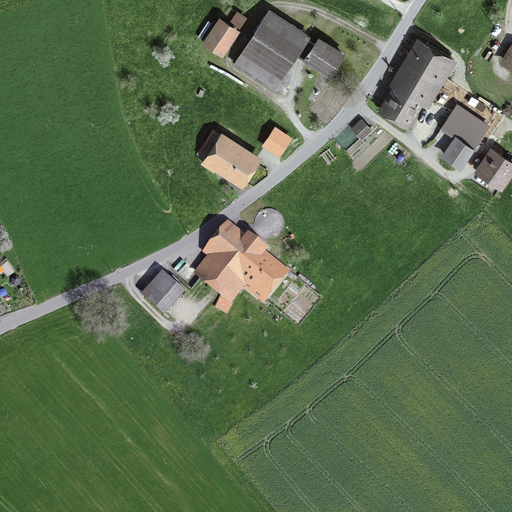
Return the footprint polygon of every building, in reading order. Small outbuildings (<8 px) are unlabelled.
[(273,88),(297,52),(330,74),(343,55),(319,39),(315,44),(306,38),(308,35),(270,10),(235,64),(273,88)] [(238,13),(232,22),(239,26),(244,18),(238,13)] [(220,21),(205,41),(222,53),(236,32),(220,21)] [(406,123),(420,100),(428,104),(453,62),(422,43),(383,109),(406,123)] [(445,156),(459,166),(482,131),(452,111),(441,128),(457,139),(445,156)] [(370,130),(361,120),(353,129),(361,138),(370,130)] [(254,161),(221,139),(223,136),(214,130),(198,154),(207,160),(204,164),(214,170),(218,164),(242,180),(254,161)] [(276,130),(266,144),(278,152),(288,138),(276,130)] [(493,151),(492,150),(478,170),(501,186),(511,169),(511,163),(499,155),(502,151),(496,146),(493,151)] [(264,295),(285,269),(273,259),(271,262),(265,257),(263,259),(259,256),(264,250),(247,237),(243,243),(224,227),(207,249),(213,254),(197,274),(222,294),(215,307),(226,312),(236,292),(245,280),(264,295)] [(146,296),(164,312),(186,288),(174,277),(169,283),(162,277),(146,296)]
